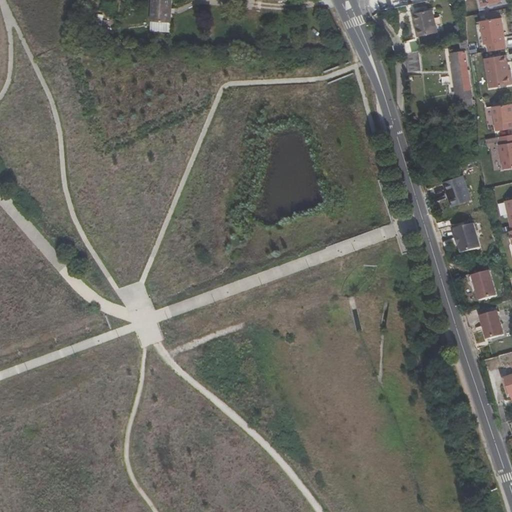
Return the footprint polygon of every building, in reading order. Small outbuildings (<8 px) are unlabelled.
[(150,0),(150,24),(171,25),(171,0),(150,0)] [(310,27),(312,9),(291,6),(290,11),(284,10),(283,17),(290,18),(289,27),(296,28),(296,25),(310,27)] [(414,14),(418,37),(438,33),(433,10),(414,14)] [(487,44),(488,52),(505,50),(499,12),(480,15),(484,44),(487,44)] [(454,27),(458,39),(466,36),(463,24),(454,27)] [(418,37),(405,39),(407,55),(419,51),(418,37)] [(409,73),(421,72),(419,51),(407,55),(409,73)] [(465,101),(466,110),(474,108),(466,52),(451,53),(458,102),(465,101)] [(487,89),(509,86),(507,71),(506,56),(484,58),(487,89)] [(511,104),(492,108),(496,132),(511,129),(511,104)] [(511,135),(500,138),(501,144),(499,145),(503,170),(511,169),(511,135)] [(449,180),(457,205),(476,199),(468,174),(449,180)] [(478,222),(459,227),(461,235),(460,236),(462,244),(463,244),(465,252),(485,247),(478,222)] [(475,275),(482,300),(499,296),(492,271),(475,275)] [(499,311),(483,316),(490,340),(506,335),(499,311)] [(511,357),(503,360),(505,366),(511,364),(511,357)]
